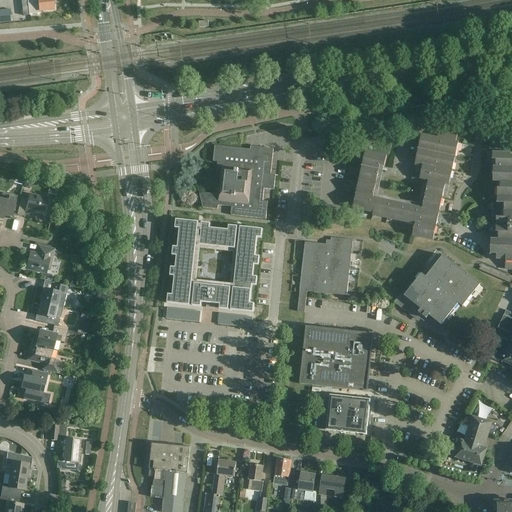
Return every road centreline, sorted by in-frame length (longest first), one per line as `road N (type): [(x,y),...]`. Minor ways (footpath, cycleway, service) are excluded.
road 1 (residential): [(252,441),(280,236),(290,226),(301,148),(331,138)]
road 2 (tertiary): [(133,125),(398,72)]
road 3 (tertiary): [(398,72),(131,107)]
road 4 (tertiary): [(128,374),(145,267),(133,125)]
road 5 (tertiary): [(114,128),(128,234),(128,374)]
road 6 (residential): [(485,491),(456,492),(387,464),(252,441)]
road 7 (residential): [(486,242),(455,227),(457,198),(476,170),(488,111)]
road 8 (residential): [(0,404),(14,339),(7,318),(13,291),(0,268)]
road 9 (residential): [(252,441),(215,435),(157,403),(125,396)]
